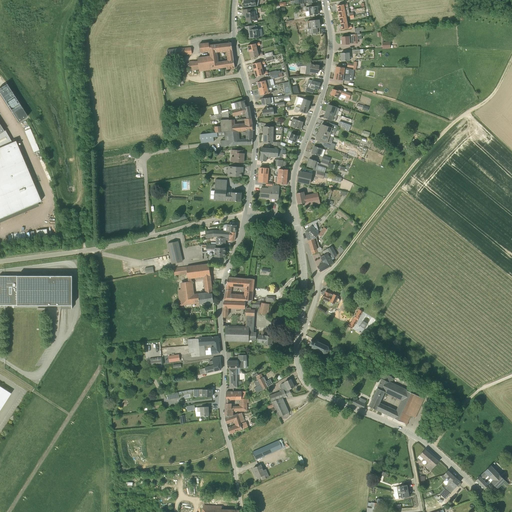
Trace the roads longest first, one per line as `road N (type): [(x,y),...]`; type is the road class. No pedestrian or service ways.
road 1 (unclassified): [(242,511),(220,414),(219,301),(244,219)]
road 2 (tertiary): [(293,213),(296,160),(328,66),(324,0)]
road 3 (tertiary): [(235,0),(236,52),(255,124),(245,213)]
road 4 (track): [(317,279),(453,122)]
road 5 (tertiary): [(414,436),(310,388),(297,363),(298,327)]
road 6 (residential): [(98,248),(244,215)]
